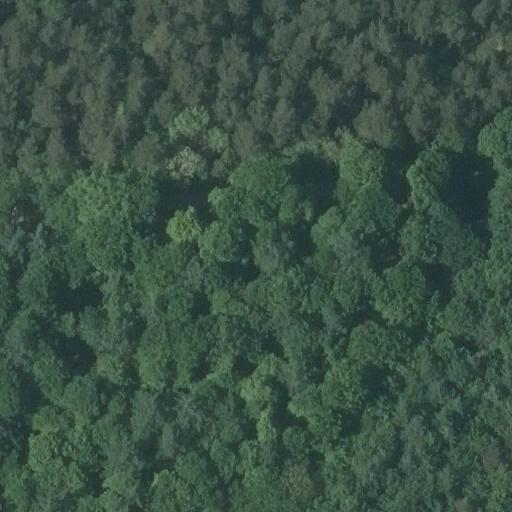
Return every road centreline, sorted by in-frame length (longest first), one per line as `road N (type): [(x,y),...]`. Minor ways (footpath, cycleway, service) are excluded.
road 1 (track): [(511,177),(0,215)]
road 2 (track): [(288,511),(511,186)]
